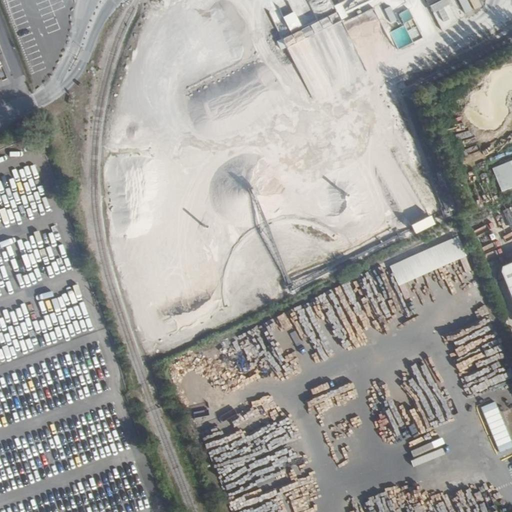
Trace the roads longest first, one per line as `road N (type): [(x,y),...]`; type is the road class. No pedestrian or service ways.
road 1 (unknown): [(511,5),(218,145),(192,137),(150,75),(160,37),(197,18)]
road 2 (unknown): [(493,459),(441,347),(422,338),(315,399),(351,486),(361,494),(384,489)]
road 3 (residential): [(0,122),(51,97),(122,0)]
